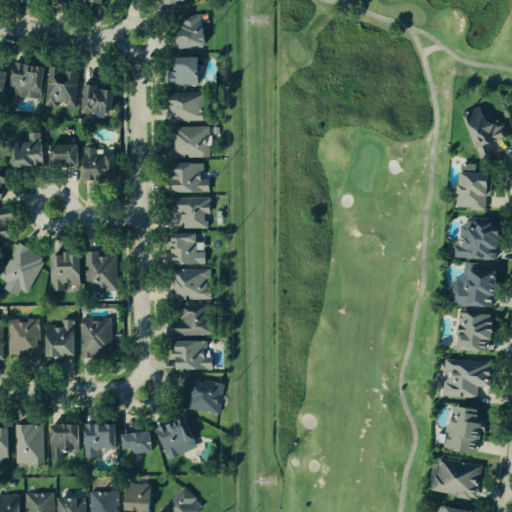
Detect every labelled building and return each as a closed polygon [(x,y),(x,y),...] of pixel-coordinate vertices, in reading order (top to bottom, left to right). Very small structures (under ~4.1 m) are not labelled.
[(165,0),(171,9),(184,0),(165,0)] [(181,48),(211,47),(209,15),(179,16),(181,48)] [(181,57),(181,72),(171,72),(171,85),(203,84),(202,57),(181,57)] [(12,96),(45,99),(48,66),(15,62),(12,96)] [(48,106),(78,107),(79,70),(63,70),(63,67),(49,66),(48,106)] [(11,70),(0,68),(0,91),(8,93),(11,70)] [(96,114),(96,111),(115,112),(117,88),(84,86),(82,114),(96,114)] [(206,92),(172,93),(173,122),(207,121),(206,92)] [(491,152),(488,143),(507,136),(501,120),(488,125),(482,109),(461,117),(475,157),(491,152)] [(212,127),(176,127),(177,158),(212,158),(212,127)] [(14,144),(16,168),(47,165),(43,132),(28,133),(29,142),(14,144)] [(82,144),(52,145),(53,164),(82,164),(82,144)] [(118,155),(105,155),(104,148),(85,148),(86,181),(118,180),(118,155)] [(206,164),(179,163),(178,192),(212,193),(212,179),(205,179),(206,164)] [(452,209),(485,210),(487,175),(471,174),(471,166),(453,165),(452,194),(452,209)] [(0,199),(9,202),(13,192),(5,190),(12,171),(0,167),(0,199)] [(209,229),(209,214),(213,214),(213,198),(178,198),(178,212),(185,212),(185,229),(209,229)] [(0,241),(11,241),(10,221),(15,221),(15,209),(0,209),(0,241)] [(490,261),(493,224),(454,222),(452,258),(490,261)] [(201,233),(177,234),(178,251),(174,251),(174,265),(208,264),(207,243),(201,243),(201,233)] [(47,257),(18,243),(1,279),(7,281),(5,287),(27,298),(47,257)] [(119,256),(100,256),(100,251),(87,251),(88,293),(119,292),(119,256)] [(65,291),(65,284),(84,284),(84,255),(53,254),(53,291),(65,291)] [(473,271),(473,263),(460,263),(459,281),(446,280),(446,306),(490,308),(491,271),(473,271)] [(177,300),(212,300),(212,269),(176,270),(177,300)] [(214,336),(213,304),(183,305),(184,321),(176,322),(176,337),(214,336)] [(451,350),(480,352),(481,340),(487,341),(488,315),(453,313),(451,350)] [(112,318),(82,319),(83,358),(113,357),(112,318)] [(78,357),(77,319),(61,320),(61,325),(49,326),(50,358),(78,357)] [(40,356),(41,321),(9,321),(9,355),(40,356)] [(215,370),(215,357),(209,357),(208,341),(179,342),(180,370),(215,370)] [(485,363),(442,359),(439,396),(475,399),(476,387),(483,388),(485,363)] [(225,382),(190,379),(187,410),(222,414),(225,382)] [(438,448),(472,455),(479,418),(473,417),(474,411),(450,406),(447,419),(444,418),(438,448)] [(198,450),(188,419),(160,428),(170,459),(198,450)] [(117,424),(86,425),(87,458),(99,458),(99,450),(118,449),(117,424)] [(44,464),(45,425),(16,425),(15,464),(44,464)] [(82,425),(53,425),(52,461),(63,461),(64,452),(82,452),(82,425)] [(0,458),(12,458),(11,427),(0,427),(0,458)] [(136,448),(137,455),(156,452),(153,432),(125,435),(127,449),(136,448)] [(430,493),(472,500),(478,466),(435,459),(430,493)] [(153,511),(156,485),(129,483),(127,511),(153,511)] [(199,511),(205,506),(185,487),(162,511),(199,511)] [(91,511),(119,511),(119,492),(91,492),(91,511)] [(55,511),(55,493),(27,494),(27,511),(55,511)] [(0,511),(23,511),(23,495),(0,495),(0,511)] [(63,500),(63,511),(87,511),(87,499),(63,500)]
